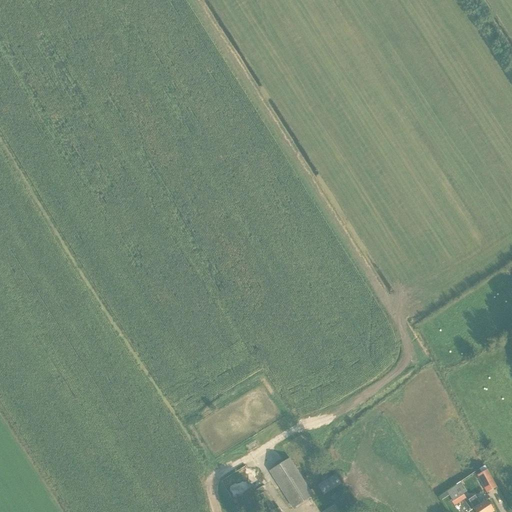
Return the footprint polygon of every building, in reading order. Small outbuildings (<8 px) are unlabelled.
[(269,471),(293,509),(313,497),(289,459),(269,471)] [(477,476),(486,493),(496,487),(487,471),(477,476)] [(323,495),(338,486),(341,484),(335,475),(317,485),(323,495)] [(460,484),(447,492),(448,495),(453,502),(452,503),(454,506),(465,498),(462,494),(466,492),(460,484)] [(262,487),(252,493),(258,502),(254,504),(258,511),(280,511),(278,508),(275,510),(264,492),(265,492),(262,487)] [(473,509),(475,511),(493,511),(486,501),(480,505),(475,497),(468,501),(473,509)]
